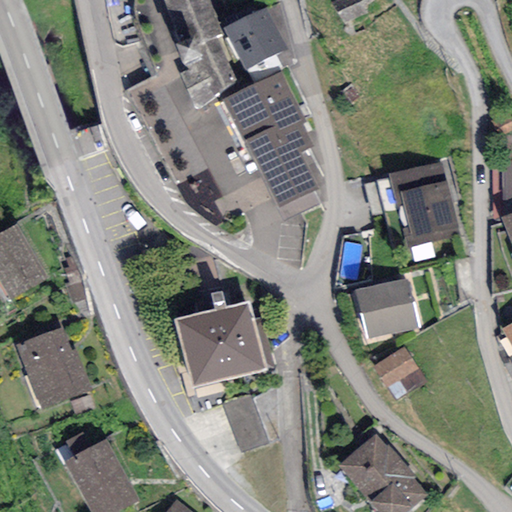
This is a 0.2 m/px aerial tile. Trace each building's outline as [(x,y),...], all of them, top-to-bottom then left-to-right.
[(162,0),(180,42),(174,45),(185,71),(179,73),(197,111),(237,79),(216,37),(223,36),(209,0),(162,0)] [(342,0),(333,5),(343,27),(367,15),(364,10),(377,0),(342,0)] [(265,7),(223,28),(245,71),(287,49),(265,7)] [(280,71),(222,100),(277,211),(319,190),(301,154),(313,147),(302,126),(307,124),(280,71)] [(511,115),(510,112),(491,120),(499,138),(511,132),(511,115)] [(441,162),(389,175),(407,249),(459,236),(441,162)] [(511,214),(500,219),(511,252),(511,214)] [(0,233),(0,283),(10,300),(49,276),(17,223),(0,233)] [(409,278),(354,290),(358,312),(361,312),(367,340),(420,329),(409,278)] [(192,387),(262,370),(245,302),(175,319),(192,387)] [(511,323),(502,329),(511,347),(511,323)] [(17,343),(42,410),(89,390),(64,325),(17,343)] [(403,346),(371,368),(395,403),(427,381),(403,346)] [(376,435),(339,466),(377,511),(407,511),(429,494),(388,445),(386,447),(376,435)] [(106,440),(64,461),(89,511),(121,511),(139,503),(106,440)] [(190,511),(174,499),(164,511),(190,511)]
